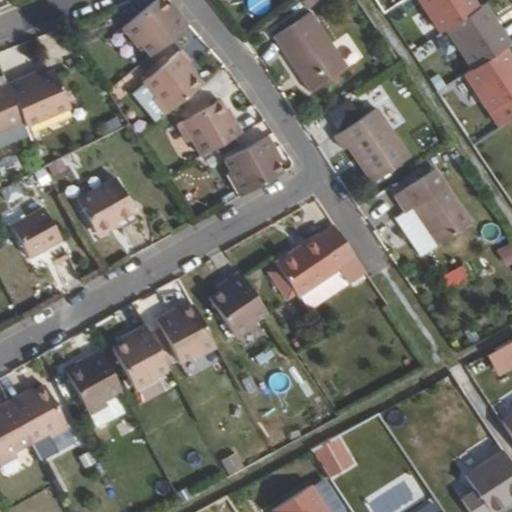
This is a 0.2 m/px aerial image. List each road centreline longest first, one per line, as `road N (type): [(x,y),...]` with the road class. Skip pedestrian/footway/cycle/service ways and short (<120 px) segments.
road 1 (residential): [(0,354),(321,176)]
road 2 (residential): [(321,176),(192,0)]
